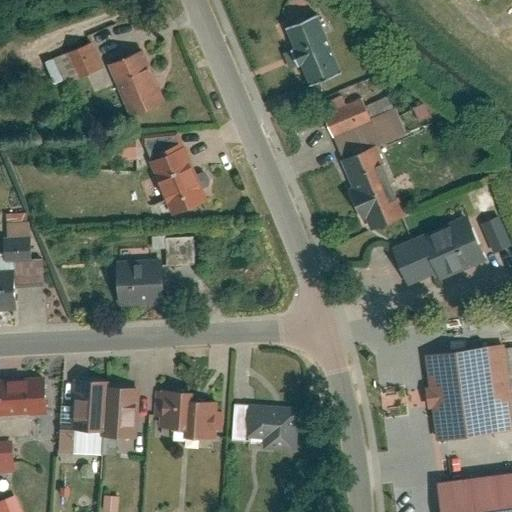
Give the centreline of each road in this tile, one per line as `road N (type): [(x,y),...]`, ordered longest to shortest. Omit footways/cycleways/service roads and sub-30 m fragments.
road 1 (unclassified): [(190,0),(323,324)]
road 2 (residential): [(323,324),(0,342)]
road 3 (unclassified): [(500,283),(323,324)]
road 4 (unclassified): [(323,324),(355,463)]
